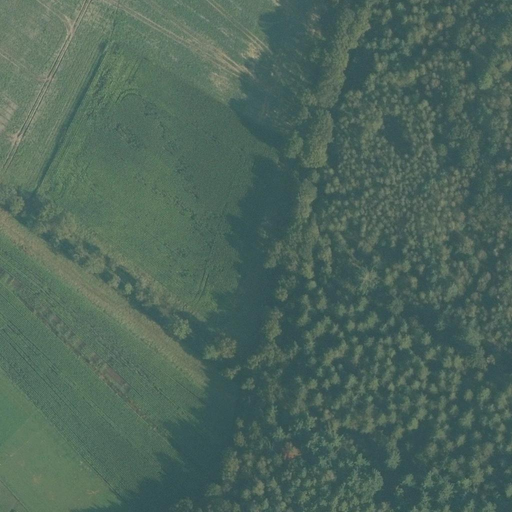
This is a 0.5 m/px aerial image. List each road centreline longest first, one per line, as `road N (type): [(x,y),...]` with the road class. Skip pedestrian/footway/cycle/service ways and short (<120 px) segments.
road 1 (track): [(257,393),(511,505)]
road 2 (track): [(351,0),(289,235)]
road 3 (track): [(289,235),(259,383)]
